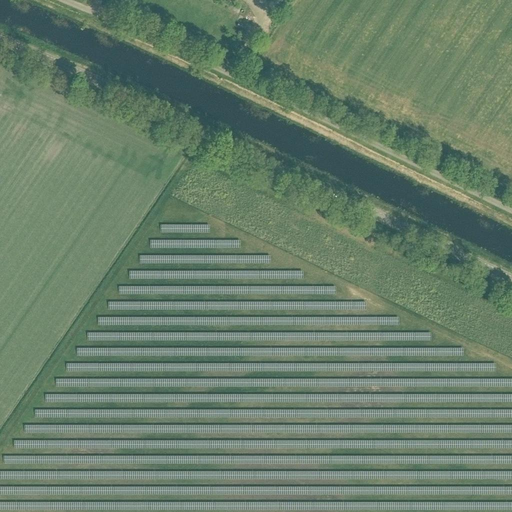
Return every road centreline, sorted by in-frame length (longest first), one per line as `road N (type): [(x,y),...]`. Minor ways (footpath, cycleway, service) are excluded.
road 1 (tertiary): [(511,281),(0,39)]
road 2 (unclassified): [(511,210),(63,0)]
